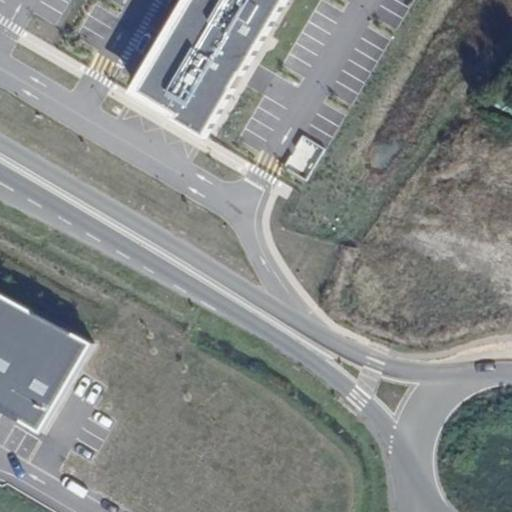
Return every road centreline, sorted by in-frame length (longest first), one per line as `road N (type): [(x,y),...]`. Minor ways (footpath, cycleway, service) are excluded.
road 1 (tertiary): [(0,171),(326,371),(360,399),(411,478)]
road 2 (tertiary): [(461,371),(378,360),(312,329),(0,144)]
road 3 (tertiary): [(461,371),(419,417),(411,478)]
